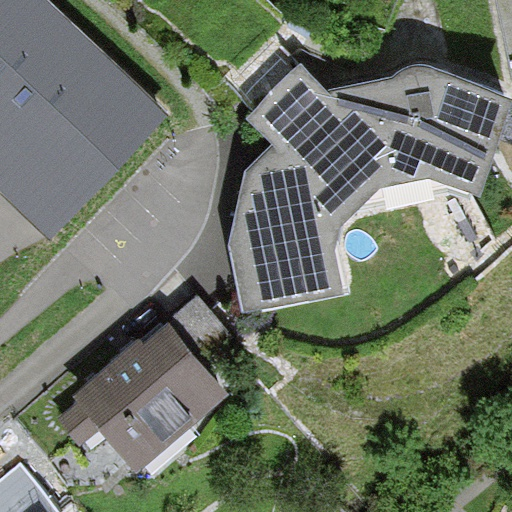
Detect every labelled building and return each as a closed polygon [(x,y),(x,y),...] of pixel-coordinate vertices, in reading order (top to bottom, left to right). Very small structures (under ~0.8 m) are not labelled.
[(162,109),(44,0),(0,0),(0,192),(45,235),(162,109)] [(511,92),(510,97),(439,67),(429,63),(418,64),(407,68),(398,76),(329,91),(303,64),(248,117),(273,145),(249,170),(232,247),(247,316),(344,290),(336,247),(352,223),(384,188),(434,177),(479,198),(490,171),(511,179),(511,92)] [(200,297),(168,325),(201,363),(233,337),(200,297)] [(138,340),(74,396),(79,402),(59,419),(80,443),(98,426),(138,472),(228,394),(201,363),(168,325),(143,346),(138,340)] [(0,482),(0,511),(56,511),(21,465),(0,482)]
